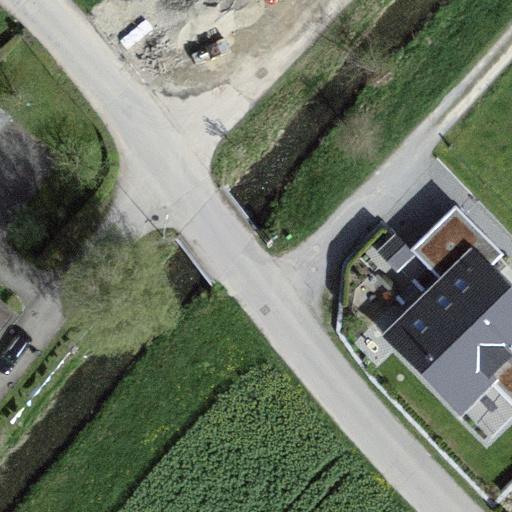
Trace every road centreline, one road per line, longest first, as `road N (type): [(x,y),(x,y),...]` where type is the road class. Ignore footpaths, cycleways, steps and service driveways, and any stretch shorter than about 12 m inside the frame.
road 1 (tertiary): [(179,181),(271,306),(443,511)]
road 2 (track): [(511,33),(271,306)]
road 3 (residential): [(0,408),(179,181)]
road 4 (track): [(336,0),(179,181)]
road 5 (tertiary): [(23,0),(179,181)]
